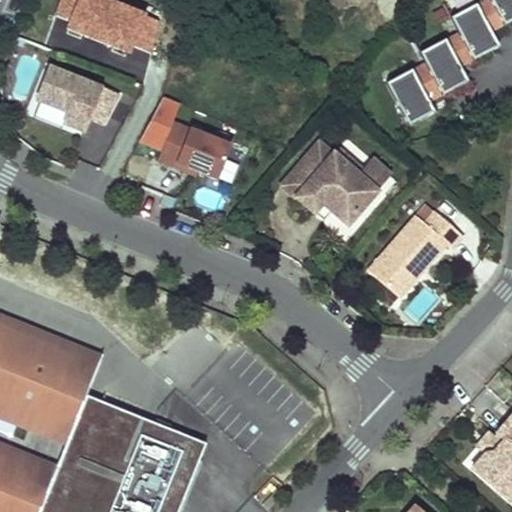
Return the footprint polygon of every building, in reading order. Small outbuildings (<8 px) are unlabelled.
[(482,0),(455,15),(469,42),(490,31),(504,24),(491,0),(482,0)] [(496,0),(491,0),(504,24),(511,19),(511,0),(500,7),(496,0)] [(455,15),(450,18),(457,32),(458,32),(473,59),(497,46),(490,31),(469,42),(455,15)] [(457,32),(425,51),(439,77),(458,67),(473,59),(458,32),(457,32)] [(425,51),(419,54),(424,62),(425,62),(442,94),(466,81),(458,67),(439,77),(425,51)] [(424,62),(385,83),(407,125),(426,115),(421,105),(427,102),(442,94),(425,62),(424,62)] [(101,126),(115,98),(48,72),(36,103),(67,116),(63,126),(83,134),(87,121),(101,126)] [(427,102),(421,105),(426,115),(433,112),(427,102)] [(217,180),(230,147),(171,124),(157,162),(185,172),(186,168),(196,172),(217,180)] [(318,143),(281,185),(312,212),(321,203),(330,211),(346,225),(379,186),(360,170),(336,149),(332,155),(318,143)] [(370,159),(360,170),(379,186),(389,175),(370,159)] [(330,211),(321,203),(312,212),(322,220),(330,211)] [(415,216),(367,271),(374,277),(398,298),(415,279),(410,274),(418,266),(423,270),(445,244),(450,249),(462,236),(434,211),(423,223),(415,216)] [(410,274),(415,279),(423,270),(418,266),(410,274)] [(418,324),(442,300),(426,285),(403,309),(418,324)] [(99,355),(0,315),(0,324),(96,363),(99,355)] [(96,363),(0,324),(0,416),(64,442),(53,468),(0,446),(0,511),(168,511),(190,460),(195,462),(202,446),(82,398),(96,363)] [(511,413),(495,433),(503,439),(491,453),(483,453),(469,469),(506,500),(511,492),(511,413)] [(503,439),(495,433),(491,437),(486,433),(475,446),(483,453),(491,453),(503,439)] [(175,511),(195,462),(190,460),(168,511),(175,511)]
